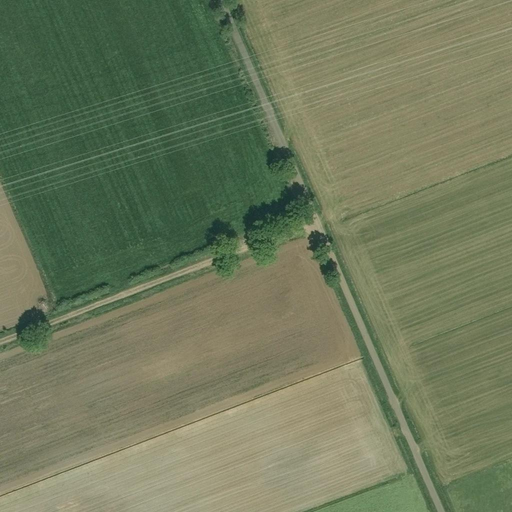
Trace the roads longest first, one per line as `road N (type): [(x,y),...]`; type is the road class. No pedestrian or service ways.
road 1 (unclassified): [(440,511),(221,0)]
road 2 (track): [(0,341),(313,217)]
